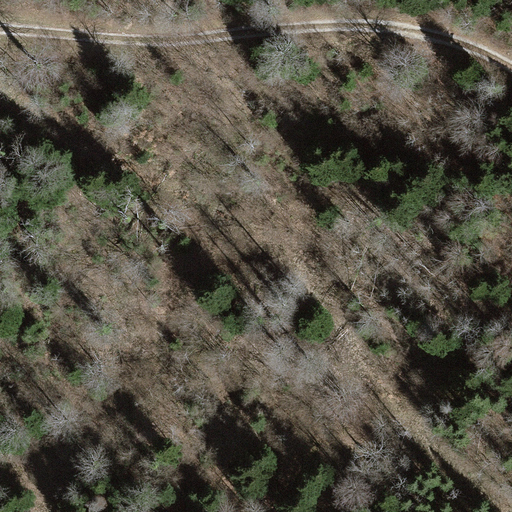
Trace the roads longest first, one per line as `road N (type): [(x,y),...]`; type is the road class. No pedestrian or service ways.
road 1 (track): [(0,76),(60,132),(283,256),(385,376),(428,449),(511,510)]
road 2 (track): [(0,29),(165,39),(369,25),(470,46),(511,71)]
